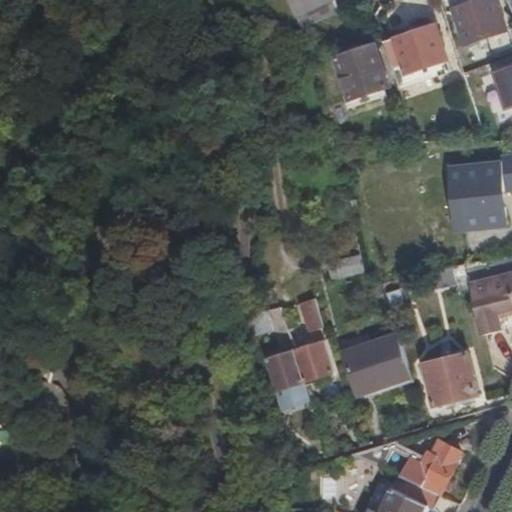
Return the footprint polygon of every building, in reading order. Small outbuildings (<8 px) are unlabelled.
[(365,0),(281,0),(295,31),(307,26),(365,0)] [(443,0),(448,13),(455,11),(467,45),(507,32),(496,0),(484,0),(473,4),(471,0),(443,0)] [(435,25),(394,39),(407,75),(447,61),(435,25)] [(375,46),(336,58),(350,100),(389,87),(375,46)] [(511,67),(494,74),(506,108),(511,106),(511,67)] [(366,115),(357,119),(359,126),(369,122),(366,115)] [(343,190),(333,192),(337,207),(346,204),(343,190)] [(484,194),(466,196),(467,215),(486,213),(484,194)] [(364,272),(360,258),(332,264),(335,279),(364,272)] [(440,286),(457,282),(453,267),(436,271),(440,286)] [(511,275),(471,285),(483,334),(503,329),(498,313),(511,309),(511,275)] [(319,333),(325,331),(316,300),(305,303),(313,329),(317,327),(319,333)] [(249,316),(253,329),(273,323),(283,353),(267,358),(278,391),(306,382),(297,349),(286,322),(283,308),(249,316)] [(361,402),(415,384),(400,340),(346,359),(361,402)] [(297,349),(306,382),(335,373),(325,341),(297,349)] [(480,395),(470,353),(424,364),(434,406),(480,395)] [(337,436),(325,440),(329,453),(341,450),(337,436)] [(398,453),(395,442),(383,446),(386,457),(398,453)] [(403,478),(424,487),(426,483),(445,492),(459,463),(458,463),(462,452),(440,442),(435,452),(430,451),(424,463),(413,458),(403,478)] [(383,446),(353,455),(359,457),(385,470),(388,463),(386,457),(383,446)] [(357,511),(359,457),(353,455),(337,459),(337,511),(340,511),(357,511)] [(385,470),(359,457),(357,511),(367,511),(369,508),(370,509),(385,470)] [(436,508),(443,495),(424,487),(403,478),(400,476),(385,510),(378,507),(376,511),(370,509),(369,508),(367,511),(428,511),(431,506),(436,508)]
